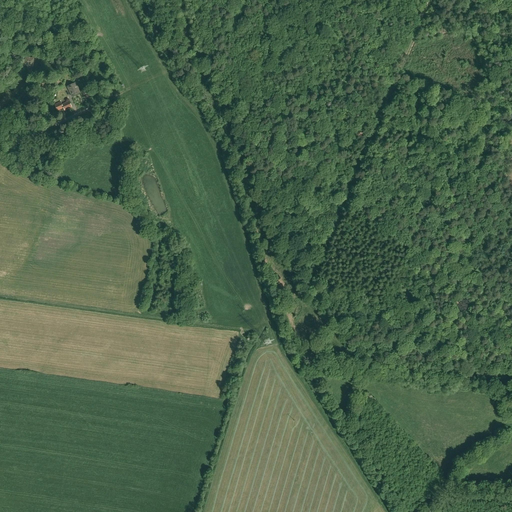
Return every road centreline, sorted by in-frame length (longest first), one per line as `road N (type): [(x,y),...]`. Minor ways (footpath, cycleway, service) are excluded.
road 1 (track): [(422,0),(315,271)]
road 2 (residential): [(0,149),(134,82)]
